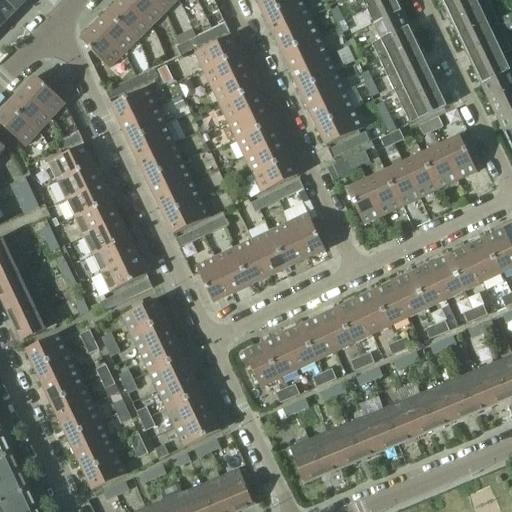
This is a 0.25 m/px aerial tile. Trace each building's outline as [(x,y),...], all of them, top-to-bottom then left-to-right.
[(15,12),(3,0),(0,0),(0,27),(1,28),(15,12)] [(27,0),(3,0),(15,12),(27,0)] [(121,0),(108,14),(136,42),(149,28),(121,0)] [(148,0),(121,0),(149,28),(163,15),(148,0)] [(175,0),(148,0),(163,15),(177,1),(175,0)] [(300,0),(255,0),(264,18),(300,0)] [(300,0),(264,18),(273,36),(309,19),(300,0)] [(361,0),(365,9),(384,0),(361,0)] [(384,0),(365,9),(372,24),(401,10),(397,2),(399,2),(398,0),(384,0)] [(486,0),(452,0),(442,5),(447,15),(446,16),(447,19),(448,18),(450,21),(488,3),(486,0)] [(488,3),(450,21),(452,26),(451,27),(452,29),(453,29),(458,38),(496,20),(488,3)] [(330,12),(335,23),(343,20),(337,9),(330,12)] [(401,10),(372,24),(380,40),(409,27),(401,10)] [(108,14),(94,27),(122,56),(136,42),(108,14)] [(309,19),(273,36),(282,54),(318,37),(309,19)] [(343,20),(335,23),(341,35),(348,31),(343,20)] [(496,20),(458,38),(462,47),(461,48),(462,50),(463,50),(466,55),(504,37),(496,20)] [(175,47),(180,56),(228,33),(224,23),(175,47)] [(94,27),(80,41),(108,70),(122,56),(94,27)] [(409,27),(380,40),(371,45),(378,61),(417,43),(412,34),(414,33),(412,30),(411,31),(409,27)] [(230,37),(194,54),(203,72),(239,55),(230,37)] [(318,37),(282,54),(290,73),(327,56),(318,37)] [(504,37),(466,55),(467,58),(466,58),(467,61),(468,60),(473,69),(502,56),(511,52),(504,37)] [(345,44),(350,54),(357,51),(353,41),(345,44)] [(417,43),(378,61),(386,76),(424,58),(422,54),(423,54),(422,51),(421,52),(417,43)] [(357,51),(350,54),(356,66),(363,63),(357,51)] [(239,55),(203,72),(211,90),(247,72),(239,55)] [(327,56),(290,73),(299,91),(335,74),(327,56)] [(502,56),(473,69),(477,79),(476,79),(477,82),(478,81),(480,85),(509,72),(502,56)] [(424,58),(386,76),(393,92),(432,74),(427,65),(429,64),(427,62),(426,62),(424,58)] [(153,69),(104,92),(108,101),(158,79),(153,69)] [(247,72),(211,90),(219,107),(255,90),(247,72)] [(360,75),(365,86),(372,82),(368,72),(360,75)] [(511,77),(509,72),(480,85),(488,101),(511,89),(511,77)] [(335,74),(299,91),(308,110),(344,92),(335,74)] [(432,74),(393,92),(401,108),(439,90),(437,86),(438,85),(437,83),(436,83),(432,74)] [(35,78),(22,92),(51,120),(65,105),(35,78)] [(372,82),(365,86),(371,98),(378,95),(372,82)] [(147,89),(111,106),(120,125),(156,108),(147,89)] [(511,89),(488,101),(495,117),(511,108),(511,89)] [(255,90),(219,107),(227,124),(264,107),(255,90)] [(439,90),(401,108),(409,125),(447,107),(442,97),(444,96),(442,93),(441,94),(439,90)] [(22,92),(9,106),(38,133),(51,120),(22,92)] [(344,92),(308,110),(317,128),(353,111),(344,92)] [(375,107),(380,117),(387,114),(382,103),(375,107)] [(9,106),(0,115),(0,125),(24,148),(38,133),(9,106)] [(264,107),(227,124),(236,142),(272,124),(264,107)] [(156,108),(120,125),(128,143),(165,126),(156,108)] [(511,108),(495,117),(503,133),(511,129),(511,108)] [(353,111),(317,128),(326,147),(362,130),(353,111)] [(393,126),(387,114),(380,117),(386,129),(388,134),(395,131),(393,126)] [(437,118),(428,122),(433,132),(442,128),(437,118)] [(433,132),(428,122),(418,127),(423,137),(433,132)] [(272,124),(236,142),(244,159),(280,142),(272,124)] [(165,126),(128,143),(137,162),(173,145),(165,126)] [(398,131),(390,135),(394,145),(403,141),(398,131)] [(55,143),(59,152),(82,142),(77,132),(55,143)] [(335,158),(369,142),(365,134),(328,151),(332,160),(335,158)] [(390,135),(379,140),(384,150),(394,145),(390,135)] [(459,137),(439,146),(456,182),(476,173),(459,137)] [(280,142),(244,159),(252,176),(288,159),(280,142)] [(173,145),(137,162),(146,180),(182,163),(173,145)] [(84,146),(61,157),(48,163),(57,182),(93,165),(84,146)] [(456,182),(439,146),(421,155),(438,191),(456,182)] [(364,152),(355,157),(359,167),(369,162),(364,152)] [(438,191),(421,155),(402,164),(420,200),(438,191)] [(359,167),(355,157),(338,164),(335,158),(332,160),(323,164),(326,170),(332,167),(339,180),(346,176),(345,173),(349,171),(359,167)] [(288,159),(252,176),(261,194),(297,177),(288,159)] [(182,163),(146,180),(155,199),(191,181),(182,163)] [(420,200),(402,164),(384,172),(401,208),(420,200)] [(93,165),(57,182),(66,201),(102,184),(93,165)] [(401,208),(384,172),(366,181),(383,217),(401,208)] [(10,186),(14,196),(29,189),(24,179),(10,186)] [(191,181),(155,199),(163,217),(200,200),(191,181)] [(299,181),(250,204),(254,213),(303,190),(299,181)] [(366,181),(346,190),(363,226),(383,217),(366,181)] [(102,184),(66,201),(74,219),(111,202),(102,184)] [(29,189),(14,196),(23,215),(38,208),(29,189)] [(200,200),(163,217),(172,236),(209,219),(200,200)] [(111,202),(74,219),(83,238),(119,220),(111,202)] [(307,215),(288,224),(305,260),(324,251),(307,215)] [(223,217),(174,240),(179,249),(228,226),(223,217)] [(119,220),(83,238),(92,256),(128,239),(119,220)] [(305,260),(288,224),(270,233),(287,269),(305,260)] [(41,230),(46,241),(53,238),(48,227),(41,230)] [(511,249),(503,230),(483,239),(501,275),(511,269),(511,249)] [(287,269),(270,233),(251,241),(268,278),(287,269)] [(12,234),(0,240),(0,262),(21,253),(12,234)] [(53,238),(46,241),(51,252),(58,249),(53,238)] [(128,239),(92,256),(101,274),(137,257),(128,239)] [(483,239),(465,248),(482,284),(501,275),(483,239)] [(268,278),(251,241),(233,250),(250,286),(268,278)] [(465,248),(447,257),(464,293),(482,284),(465,248)] [(250,286),(233,250),(214,259),(231,295),(250,286)] [(21,253),(0,262),(0,284),(30,271),(21,253)] [(137,257),(101,274),(110,293),(146,276),(137,257)] [(447,257),(428,265),(445,301),(464,293),(447,257)] [(231,295),(214,259),(195,268),(212,304),(231,295)] [(70,274),(65,264),(58,267),(63,278),(70,274)] [(428,265),(410,274),(427,310),(445,301),(428,265)] [(30,271),(0,284),(0,297),(4,305),(38,289),(30,271)] [(70,274),(63,278),(68,289),(75,286),(70,274)] [(410,274),(391,283),(408,319),(427,310),(410,274)] [(148,280),(99,304),(103,313),(152,289),(148,280)] [(391,283),(373,292),(390,328),(408,319),(391,283)] [(38,289),(4,305),(12,324),(47,307),(38,289)] [(373,292),(354,300),(372,337),(390,328),(373,292)] [(500,298),(504,308),(511,305),(511,299),(510,294),(500,298)] [(121,317),(131,337),(167,320),(157,300),(121,317)] [(354,300),(336,309),(353,345),(372,337),(354,300)] [(75,304),(80,315),(88,312),(82,301),(75,304)] [(482,306),(472,310),(476,320),(486,316),(482,306)] [(47,307),(12,324),(21,343),(56,326),(47,307)] [(336,309),(318,318),(335,354),(353,345),(336,309)] [(476,320),(472,310),(463,314),(467,324),(476,320)] [(511,312),(502,317),(505,325),(511,321),(511,312)] [(318,318),(299,327),(316,363),(335,354),(318,318)] [(167,320),(131,337),(139,355),(175,338),(167,320)] [(444,322),(437,325),(441,335),(449,332),(444,322)] [(490,322),(479,327),(483,335),(493,330),(490,322)] [(428,329),(433,339),(441,335),(437,325),(428,329)] [(299,327),(281,335),(298,372),(316,363),(299,327)] [(479,327),(468,332),(471,339),(483,335),(479,327)] [(78,336),(83,346),(93,341),(88,332),(78,336)] [(110,334),(100,339),(105,349),(115,344),(110,334)] [(59,335),(25,351),(33,370),(68,353),(59,335)] [(281,335),(262,344),(280,380),(298,372),(281,335)] [(175,338),(139,355),(148,374),(184,357),(175,338)] [(407,338),(397,342),(401,353),(411,348),(407,338)] [(452,338),(441,343),(445,351),(455,346),(452,338)] [(93,341),(83,346),(88,355),(97,351),(93,341)] [(401,353),(397,342),(387,346),(391,356),(401,353)] [(445,351),(441,343),(430,348),(433,355),(445,351)] [(115,344),(105,349),(110,358),(119,354),(115,344)] [(260,390),(280,380),(262,344),(243,353),(260,390)] [(68,353),(33,370),(42,387),(76,371),(68,353)] [(369,354),(360,358),(364,368),(373,364),(369,354)] [(415,354),(405,359),(408,366),(419,362),(415,354)] [(511,356),(495,364),(509,399),(511,397),(511,356)] [(184,357),(148,374),(157,392),(193,375),(184,357)] [(364,368),(360,358),(350,362),(354,372),(364,368)] [(405,359),(393,363),(396,371),(408,366),(405,359)] [(495,364),(475,372),(490,407),(509,399),(495,364)] [(95,371),(100,381),(109,376),(105,366),(95,371)] [(331,370),(322,374),(326,384),(335,380),(331,370)] [(379,370),(368,374),(371,382),(382,377),(379,370)] [(76,371),(42,387),(50,404),(84,388),(76,371)] [(128,371),(118,376),(123,386),(132,381),(128,371)] [(475,372),(457,379),(471,414),(490,407),(475,372)] [(312,379),(316,389),(326,384),(322,374),(312,379)] [(368,374),(356,379),(359,387),(371,382),(368,374)] [(193,375),(157,392),(165,410),(202,393),(193,375)] [(109,376),(100,381),(104,390),(114,385),(109,376)] [(457,379),(438,387),(453,422),(471,414),(457,379)] [(132,381),(123,386),(127,395),(137,390),(132,381)] [(342,385),(330,390),(334,398),(345,393),(342,385)] [(294,386),(285,390),(289,400),(299,396),(294,386)] [(438,387),(420,395),(434,430),(453,422),(438,387)] [(84,388),(50,404),(58,422),(93,405),(84,388)] [(275,394),(279,404),(289,400),(285,390),(275,394)] [(330,390),(319,395),(323,402),(334,398),(330,390)] [(202,393),(165,410),(174,429),(210,412),(202,393)] [(420,395),(401,402),(416,438),(434,430),(420,395)] [(111,406),(116,415),(126,411),(121,401),(111,406)] [(305,401),(294,406),(297,413),(308,409),(305,401)] [(401,402),(383,410),(397,445),(416,438),(401,402)] [(93,405),(58,422),(66,439),(101,423),(93,405)] [(297,413),(294,406),(282,410),(286,418),(297,413)] [(145,408),(136,413),(140,422),(150,418),(145,408)] [(383,410),(363,418),(378,453),(397,445),(383,410)] [(126,411),(116,415),(121,425),(130,420),(126,411)] [(210,412),(174,429),(183,449),(220,431),(210,412)] [(150,418),(140,422),(145,432),(155,428),(150,418)] [(363,418),(345,426),(360,461),(378,453),(363,418)] [(101,423),(66,439),(75,456),(109,440),(101,423)] [(345,426),(327,433),(342,468),(360,461),(345,426)] [(327,433),(308,441),(323,476),(342,468),(327,433)] [(3,436),(0,437),(0,459),(12,454),(3,436)] [(143,446),(138,436),(128,440),(131,446),(118,452),(120,456),(133,450),(143,446)] [(109,440),(75,456),(83,474),(117,457),(109,440)] [(216,441),(206,446),(209,454),(219,449),(216,441)] [(303,484),(323,476),(308,441),(289,449),(303,484)] [(147,455),(143,446),(133,450),(137,459),(147,455)] [(163,446),(154,451),(158,460),(168,456),(163,446)] [(206,446),(194,452),(198,459),(209,454),(206,446)] [(12,454),(0,459),(0,481),(20,472),(12,454)] [(187,455),(176,460),(179,468),(190,462),(187,455)] [(117,457),(83,474),(92,492),(126,476),(117,457)] [(161,467),(151,472),(154,479),(165,474),(161,467)] [(238,470),(219,478),(233,511),(237,511),(253,506),(238,470)] [(20,472),(0,481),(0,503),(28,490),(20,472)] [(151,472),(140,477),(143,484),(154,479),(151,472)] [(233,511),(219,478),(200,486),(211,511),(233,511)] [(125,484),(115,489),(118,496),(128,491),(125,484)] [(211,511),(200,486),(182,494),(190,511),(211,511)] [(118,496),(115,489),(103,494),(106,502),(118,496)] [(0,511),(28,511),(37,508),(28,490),(0,503),(0,511)] [(190,511),(182,494),(163,502),(167,511),(190,511)] [(167,511),(163,502),(145,509),(146,511),(167,511)]
